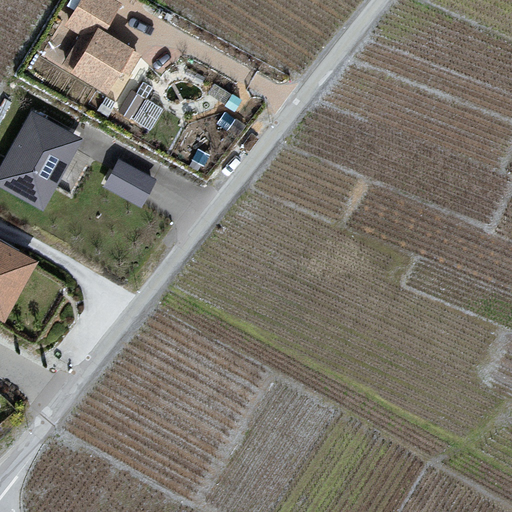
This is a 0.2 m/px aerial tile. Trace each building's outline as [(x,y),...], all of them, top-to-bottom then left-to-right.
[(116,0),(83,0),(67,27),(91,40),(102,23),(111,30),(125,5),(116,0)] [(147,51),(111,30),(102,23),(91,40),(78,73),(112,92),(147,51)] [(33,111),(0,172),(0,183),(45,211),(84,140),(33,111)] [(154,176),(117,156),(100,184),(139,205),(154,176)] [(0,238),(0,320),(9,326),(41,262),(0,238)]
